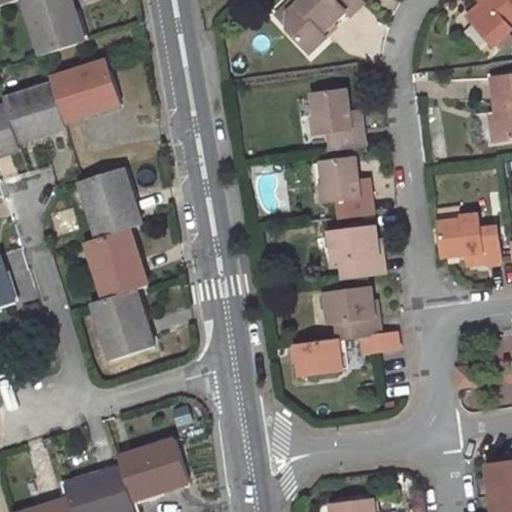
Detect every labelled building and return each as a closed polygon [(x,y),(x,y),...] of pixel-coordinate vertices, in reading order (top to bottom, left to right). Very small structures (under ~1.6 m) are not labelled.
[(86,41),(73,0),(26,0),(45,54),(86,41)] [(298,0),(296,0),(272,23),(285,36),(286,20),(303,4),(298,0)] [(298,0),(303,4),(286,20),(285,36),(307,60),(323,44),(319,39),(342,17),(347,22),(364,6),(358,0),(298,0)] [(493,51),(511,33),(511,0),(492,0),(482,9),(467,21),(493,51)] [(482,9),(492,0),(479,0),(477,3),(482,9)] [(123,105),(109,61),(53,79),(55,85),(67,122),(123,105)] [(511,82),(492,85),(497,121),(500,146),(511,144),(511,82)] [(55,85),(7,101),(8,107),(20,143),(68,128),(67,122),(55,85)] [(310,95),(315,136),(328,135),(330,155),(364,151),(360,122),(350,123),(348,113),(345,91),(310,95)] [(0,109),(0,156),(22,150),(20,143),(8,107),(0,109)] [(350,123),(360,122),(358,111),(348,113),(350,123)] [(490,121),(493,147),(500,146),(497,121),(490,121)] [(319,163),(324,205),(336,204),(339,223),(373,218),(369,189),(359,191),(358,181),(355,159),(319,163)] [(144,225),(126,167),(82,181),(101,238),(132,228),(144,225)] [(358,181),(359,191),(369,189),(368,179),(358,181)] [(462,257),(472,256),(473,269),(502,265),(498,231),(479,232),(478,221),(436,226),(441,260),(462,257)] [(150,285),(132,228),(101,238),(89,242),(107,298),(139,289),(150,285)] [(381,277),(374,229),(329,234),(332,266),(341,265),(343,282),(381,277)] [(0,307),(17,302),(1,255),(0,255),(0,307)] [(473,269),(472,256),(462,257),(463,270),(473,269)] [(113,360),(157,346),(139,289),(107,298),(95,302),(113,360)] [(341,343),(364,340),(378,338),(371,289),(326,294),(330,326),(338,325),(341,343)] [(511,365),(511,333),(502,334),(503,366),(511,365)] [(366,357),(400,352),(398,335),(378,338),(364,340),(366,357)] [(303,378),(344,373),(341,343),(299,349),(303,378)] [(464,391),(482,389),(479,369),(461,372),(464,391)] [(191,482),(177,440),(120,458),(124,469),(134,501),(191,482)] [(511,511),(511,465),(492,468),(498,510),(498,511),(511,511)] [(124,469),(67,488),(70,499),(74,511),(137,511),(138,511),(134,501),(124,469)] [(74,511),(70,499),(28,511),(74,511)]
